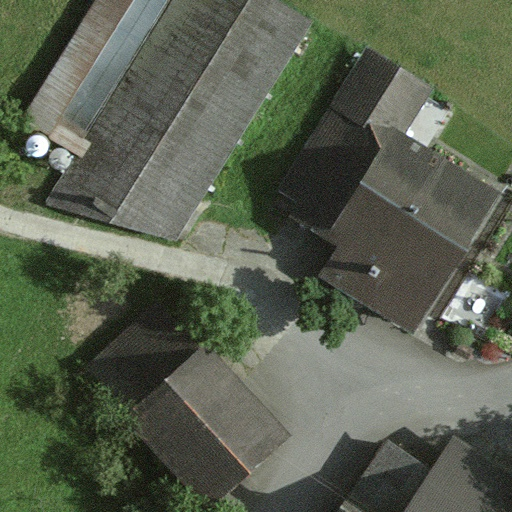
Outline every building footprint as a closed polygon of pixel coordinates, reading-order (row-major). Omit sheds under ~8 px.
[(170,0),(129,0),(40,138),(69,156),(170,0)] [(270,0),(199,0),(69,197),(193,232),(324,35),(270,0)] [(511,232),(511,203),(431,154),(460,107),(392,65),(314,189),(378,228),(352,269),(451,331),(511,232)] [(220,511),(292,448),(207,354),(202,358),(156,307),(84,372),(130,423),(124,428),(200,511),(220,511)] [(511,511),(511,486),(477,463),(449,503),(408,474),(380,511),(511,511)]
